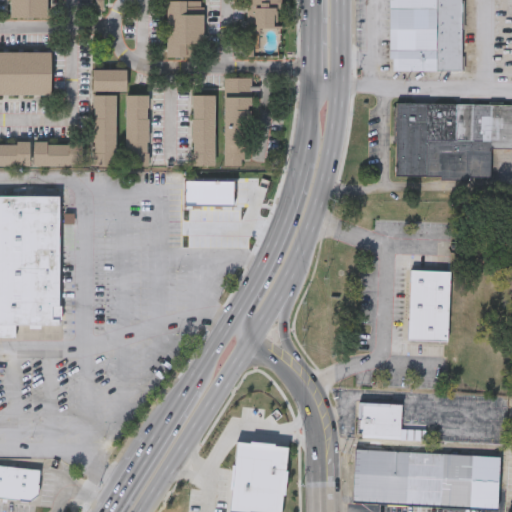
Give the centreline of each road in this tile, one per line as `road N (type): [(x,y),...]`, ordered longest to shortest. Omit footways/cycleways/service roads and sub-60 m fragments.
road 1 (primary): [(250,340),(311,224),(340,87)]
road 2 (primary): [(140,511),(250,340)]
road 3 (secondary): [(336,460),(324,396),(285,339),(286,279)]
road 4 (primary): [(300,167),(266,260),(227,325)]
road 5 (secondary): [(250,340),(304,400),(314,464)]
